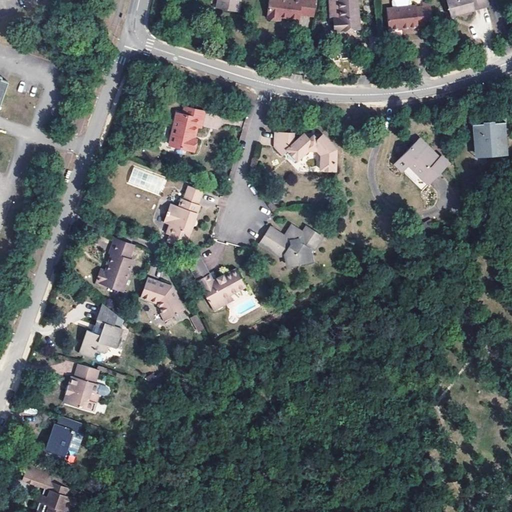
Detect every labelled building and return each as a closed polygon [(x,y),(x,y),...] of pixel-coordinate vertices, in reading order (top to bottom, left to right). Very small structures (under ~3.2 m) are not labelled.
[(217,0),(216,8),(237,12),(239,0),(217,0)] [(314,17),(315,0),(300,0),(296,0),(270,0),(268,20),(280,21),(280,18),(299,20),(300,15),(314,17)] [(337,19),(337,31),(360,29),(358,0),(330,0),(331,20),(333,19),(337,19)] [(489,7),(486,0),(447,0),(452,17),(489,7)] [(388,30),(403,29),(409,28),(409,31),(419,30),(419,27),(433,25),(431,4),(422,4),(423,8),(415,9),(415,7),(386,9),(388,30)] [(104,21),(107,13),(98,9),(95,18),(104,21)] [(0,107),(9,82),(2,80),(3,77),(0,76),(0,107)] [(175,121),(170,146),(195,151),(197,141),(194,140),(197,127),(201,127),(204,112),(184,108),(183,114),(181,122),(175,121)] [(505,122),(494,123),(495,125),(490,125),(485,126),(485,124),(475,125),(477,154),(488,153),(490,155),(495,154),(497,152),(507,152),(505,122)] [(313,141),(308,141),(304,135),(296,142),(293,139),(294,134),(276,133),(275,146),(283,155),(287,151),(297,161),(308,150),(317,151),(322,156),(321,170),(330,170),(335,171),(336,149),(323,136),(318,141),(313,141)] [(395,166),(403,174),(409,167),(429,186),(449,166),(442,157),(439,160),(423,144),(420,146),(418,148),(415,145),(395,166)] [(184,241),(187,241),(200,205),(198,204),(203,191),(188,186),(184,200),(181,199),(178,207),(171,205),(169,212),(167,211),(165,216),(167,217),(165,224),(170,225),(166,234),(170,236),(167,242),(182,247),(184,241)] [(307,259),(311,258),(309,250),(316,249),(319,244),(316,243),(321,236),(307,227),(302,234),(291,227),(287,234),(285,237),(270,228),(260,245),(279,257),(285,255),(288,263),(290,262),(294,263),(297,264),(298,265),(300,265),(302,264),(304,263),(305,262),(307,259)] [(123,291),(130,272),(134,261),(129,260),(134,246),(115,239),(110,253),(112,254),(106,271),(101,269),(96,285),(106,288),(107,286),(123,291)] [(162,251),(167,259),(175,255),(170,247),(162,251)] [(220,300),(228,296),(245,286),(236,270),(225,277),(224,274),(217,278),(218,280),(213,283),(212,280),(209,275),(204,277),(200,270),(205,267),(198,255),(186,261),(213,310),(223,305),(220,300)] [(285,255),(288,266),(297,264),(294,263),(290,262),(288,263),(285,255)] [(204,277),(209,275),(205,267),(200,270),(204,277)] [(141,297),(148,279),(130,272),(123,291),(141,297)] [(158,282),(148,279),(141,297),(158,303),(162,311),(160,311),(165,320),(183,311),(172,287),(158,282)] [(285,304),(291,300),(288,294),(281,298),(285,304)] [(220,300),(223,305),(230,301),(228,296),(220,300)] [(118,316),(102,304),(97,320),(98,321),(96,327),(94,326),(92,333),(88,331),(80,353),(94,358),(97,350),(106,353),(109,346),(116,348),(122,329),(115,326),(118,316)] [(205,328),(197,315),(191,318),(199,332),(205,328)] [(101,370),(81,364),(77,377),(74,376),(71,385),(74,386),(69,404),(86,409),(89,400),(92,391),(96,393),(99,384),(96,383),(101,370)] [(74,386),(71,385),(65,402),(69,404),(74,386)] [(83,424),(60,416),(57,425),(55,424),(45,450),(65,457),(68,449),(77,452),(83,435),(80,433),(83,424)] [(68,511),(71,506),(65,504),(63,503),(65,496),(68,497),(73,482),(47,473),(42,488),(45,489),(49,490),(47,497),(43,495),(40,502),(44,504),(41,511),(39,511),(38,511),(68,511)]
